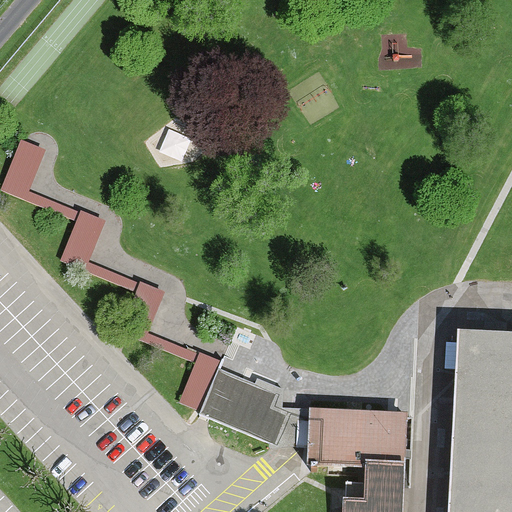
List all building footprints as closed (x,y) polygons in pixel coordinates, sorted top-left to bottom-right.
[(141,350),(194,372),(181,404),(197,411),(202,413),(222,367),(200,358),(199,360),(145,338),(163,293),(141,284),(140,288),(86,267),(104,222),(82,213),(79,219),(27,198),(45,153),(23,144),(5,189),(2,197),(24,206),(77,227),(64,258),(60,269),(82,278),(135,299),(123,329),(140,336),(135,347),(141,350)] [(511,511),(511,339),(438,335),(428,502),(427,511),(511,511)] [(222,367),(202,413),(276,444),(287,417),(272,411),(280,391),(222,367)] [(408,416),(313,414),(312,462),(407,464),(408,416)] [(344,468),(342,511),(405,511),(407,470),(344,468)]
